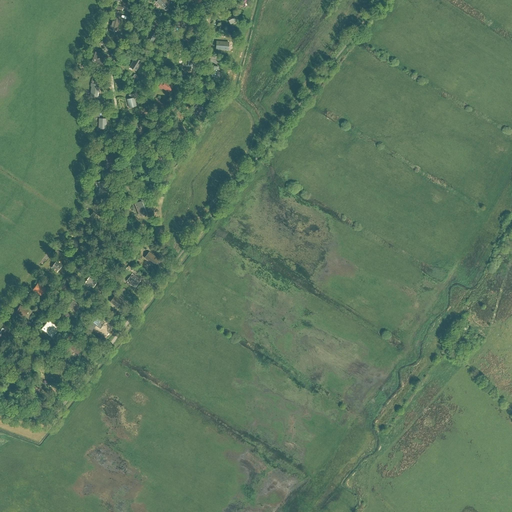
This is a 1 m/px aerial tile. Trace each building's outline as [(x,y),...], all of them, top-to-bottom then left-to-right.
[(166,0),(157,0),(156,2),(165,11),(166,10),(169,7),(167,5),(169,3),(166,0)] [(234,11),(226,16),(226,17),(229,22),(236,19),(237,18),(234,11)] [(112,16),(109,28),(110,29),(110,30),(115,32),(116,30),(117,30),(118,31),(121,19),(120,18),(114,17),(112,16)] [(148,36),(146,40),(153,43),(157,34),(151,31),(149,30),(148,33),(147,35),(148,36)] [(216,41),(216,49),(217,49),(224,50),(228,50),(229,50),(229,41),(216,41)] [(95,51),(92,61),(93,61),(96,62),(102,65),(106,55),(95,51)] [(186,52),(183,64),(192,66),(195,54),(186,52)] [(135,57),(129,66),(136,71),(142,61),(135,57)] [(209,64),(207,75),(216,77),(219,67),(217,66),(211,65),(209,64)] [(174,85),(166,80),(164,83),(162,81),(158,87),(162,89),(163,88),(170,92),(174,85)] [(99,93),(99,88),(96,88),(97,84),(91,83),(90,86),(91,87),(90,96),(97,97),(98,93),(99,93)] [(200,101),(205,95),(201,92),(196,98),(200,101)] [(129,98),(127,99),(127,100),(129,107),(129,108),(137,106),(135,98),(137,98),(136,93),(129,94),(129,98)] [(198,103),(191,112),(197,117),(204,108),(198,103)] [(136,132),(140,131),(138,124),(135,125),(135,126),(131,127),(132,135),(137,133),(136,132)] [(166,158),(169,153),(160,147),(157,152),(166,158)] [(105,154),(108,164),(114,162),(111,152),(105,154)] [(148,174),(145,178),(145,179),(150,182),(152,180),(156,175),(156,174),(149,169),(146,172),(148,174)] [(106,181),(98,182),(101,192),(108,191),(106,181)] [(141,200),(136,202),(136,203),(139,209),(137,210),(139,216),(146,213),(147,213),(143,204),(146,203),(144,199),(141,200)] [(88,221),(96,227),(102,218),(93,211),(89,216),(87,214),(84,218),(88,221)] [(74,237),(69,246),(72,248),(75,250),(80,242),(74,237)] [(149,251),(146,255),(146,256),(152,260),(150,262),(155,266),(160,259),(149,251)] [(103,254),(99,260),(109,266),(113,261),(103,254)] [(56,260),(51,268),(52,268),(57,272),(60,268),(62,265),(63,264),(56,260)] [(132,273),(126,281),(127,281),(135,287),(141,280),(132,273)] [(93,288),(96,283),(89,277),(85,283),(93,288)] [(33,289),(33,290),(40,295),(46,288),(42,285),(38,282),(37,283),(33,289)] [(110,302),(111,302),(117,307),(122,300),(118,297),(117,297),(119,294),(115,291),(113,293),(115,295),(110,302)] [(76,312),(80,306),(73,301),(69,307),(76,312)] [(20,305),(16,312),(25,317),(29,310),(20,305)] [(49,319),(41,329),(52,338),(60,328),(49,319)] [(101,321),(93,319),(92,324),(90,324),(88,333),(93,334),(95,327),(100,328),(101,321)] [(68,332),(64,338),(68,341),(72,335),(68,332)] [(74,340),(69,347),(78,354),(78,353),(83,347),(75,341),(74,340)] [(53,366),(49,371),(52,374),(53,373),(57,377),(62,372),(59,369),(58,370),(53,366)] [(13,379),(8,383),(8,384),(12,387),(12,388),(17,383),(18,385),(21,382),(18,378),(17,377),(14,380),(13,379)]
